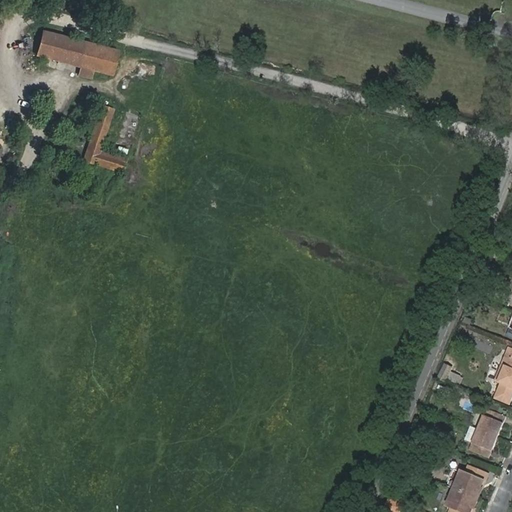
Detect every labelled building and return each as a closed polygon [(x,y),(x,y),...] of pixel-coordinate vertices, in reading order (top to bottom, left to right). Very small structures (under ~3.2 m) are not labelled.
[(45,30),(37,54),(113,74),(120,50),(45,30)] [(82,160),(121,172),(124,163),(98,155),(113,109),(98,107),(82,160)] [(124,163),(121,172),(128,174),(131,166),(124,163)] [(505,367),(499,383),(500,384),(495,398),(510,404),(511,398),(511,349),(509,348),(501,366),(505,367)] [(495,381),(499,383),(505,367),(501,366),(495,381)] [(496,434),(499,435),(506,417),(486,409),(478,430),(473,443),(470,451),(489,458),(497,441),(493,440),(495,437),(496,434)] [(478,430),(471,427),(465,440),(473,443),(478,430)] [(483,482),(485,483),(488,475),(468,467),(465,474),(461,472),(448,506),(452,508),(450,511),(470,511),(472,507),(475,508),(482,490),(479,489),(483,482)] [(385,511),(401,511),(403,499),(388,497),(385,511)]
